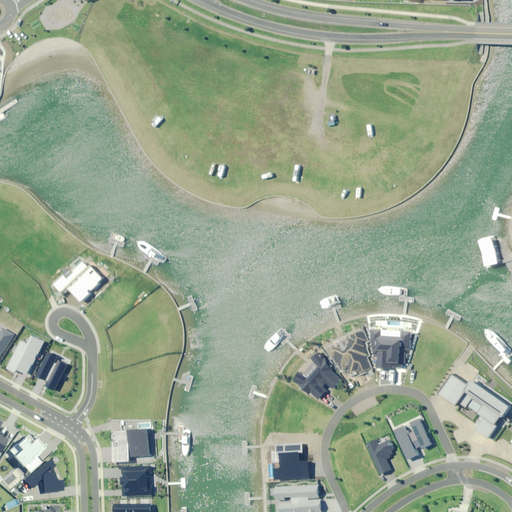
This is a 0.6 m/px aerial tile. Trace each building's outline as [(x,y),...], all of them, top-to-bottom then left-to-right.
[(471,58),(467,66),(478,72),(482,63),(471,58)] [(36,334),(33,333),(29,341),(22,338),(8,366),(18,370),(19,367),(29,372),(34,363),(38,356),(37,356),(39,352),(40,352),(46,340),(36,334)] [(56,389),(70,362),(60,357),(58,362),(56,361),(60,354),(50,349),(38,374),(47,379),(48,378),(49,379),(47,384),(56,389)] [(497,425),(504,415),(508,417),(511,410),(511,404),(476,380),(473,385),(455,374),(442,394),(459,405),(461,403),(468,408),(469,407),(486,418),(478,431),(491,439),(499,426),(497,425)] [(507,439),(511,430),(507,427),(502,437),(507,439)] [(380,445),(378,440),(368,444),(383,475),(393,470),(387,458),(397,454),(390,440),(380,445)] [(511,457),(511,452),(504,447),(501,452),(511,459),(511,457)] [(53,466),(54,464),(48,458),(30,475),(28,474),(22,479),(31,488),(36,482),(36,481),(41,477),(43,492),(63,489),(61,478),(56,479),(51,466),(52,465),(53,466)]
